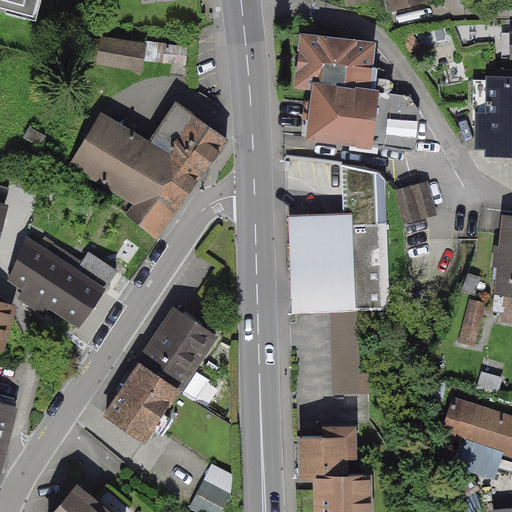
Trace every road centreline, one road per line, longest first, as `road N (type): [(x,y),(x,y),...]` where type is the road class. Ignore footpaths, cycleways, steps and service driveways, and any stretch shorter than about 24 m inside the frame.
road 1 (residential): [(26,483),(200,214),(221,198),(256,194)]
road 2 (secondary): [(256,194),(264,511)]
road 3 (residential): [(0,291),(21,307),(28,330),(26,483)]
road 4 (secondary): [(242,0),(256,194)]
